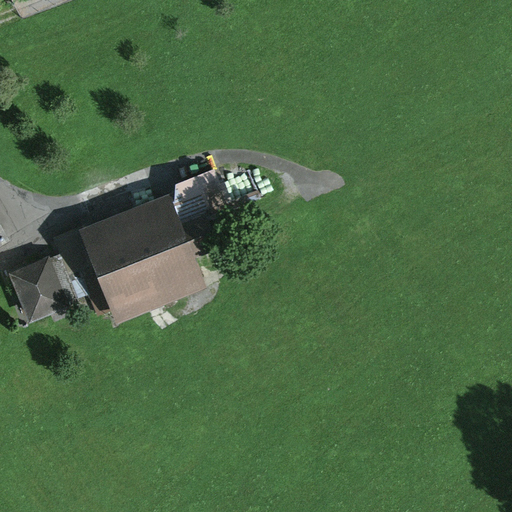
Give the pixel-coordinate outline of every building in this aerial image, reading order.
[(214,167),(175,183),(175,190),(174,201),(182,222),(229,203),(214,167)] [(175,190),(82,227),(81,225),(54,237),(61,254),(69,275),(79,271),(89,297),(93,307),(97,316),(111,311),(117,324),(208,287),(182,222),(174,201),(175,190)] [(0,244),(10,239),(0,221),(0,244)] [(70,305),(89,297),(79,271),(69,275),(61,254),(51,258),(70,305)] [(8,272),(28,322),(70,305),(51,258),(50,255),(8,272)]
